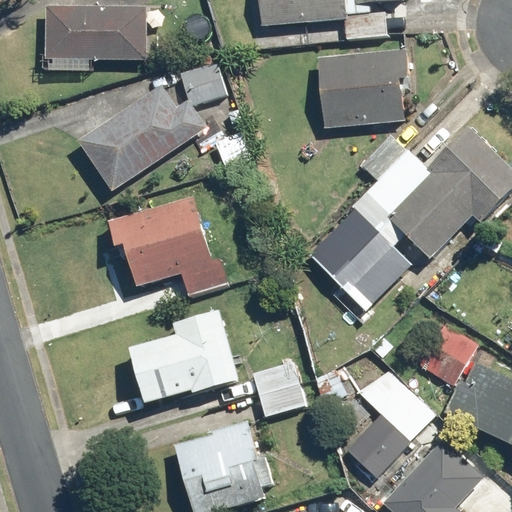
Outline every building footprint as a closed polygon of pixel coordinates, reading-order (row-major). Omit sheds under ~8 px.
[(263,0),(267,26),(346,18),(344,0),(263,0)] [(146,14),(52,13),(51,58),(145,59),(146,14)] [(400,56),(322,63),(328,126),(405,119),(400,56)] [(167,92),(91,144),(121,186),(196,134),(167,92)] [(409,152),(316,256),(350,286),(364,270),(380,291),(511,190),(511,161),(487,129),(431,171),(409,152)] [(197,208),(132,230),(152,287),(216,266),(197,208)] [(344,304),(308,315),(322,357),(357,345),(344,304)] [(459,389),(478,357),(483,347),(445,323),(418,365),(459,389)] [(136,351),(152,405),(239,381),(224,327),(136,351)] [(511,380),(483,366),(457,418),(511,446),(511,380)] [(385,367),(360,392),(386,417),(353,453),(383,480),(439,417),(409,391),(385,367)] [(261,378),(272,418),(306,409),(295,369),(261,378)] [(340,373),(320,380),(328,406),(348,399),(340,373)] [(179,445),(197,511),(228,511),(269,501),(248,426),(179,445)] [(462,511),(459,509),(487,480),(450,445),(422,474),(419,471),(386,506),(392,511),(462,511)]
